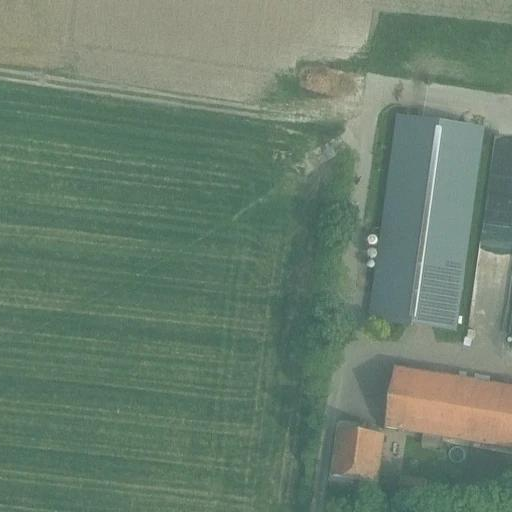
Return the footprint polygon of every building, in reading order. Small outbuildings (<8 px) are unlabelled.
[(371,319),(457,331),(478,175),(484,127),(398,116),(392,163),(371,319)] [(510,290),(511,270),(511,193),(491,192),(488,223),(484,223),(475,329),(501,331),(503,318),(511,318),(511,304),(501,304),(502,290),(510,290)] [(386,427),(511,447),(511,387),(395,368),(386,427)] [(330,477),(332,477),(377,484),(384,435),(337,429),(330,477)] [(399,492),(424,495),(426,480),(401,477),(399,492)]
